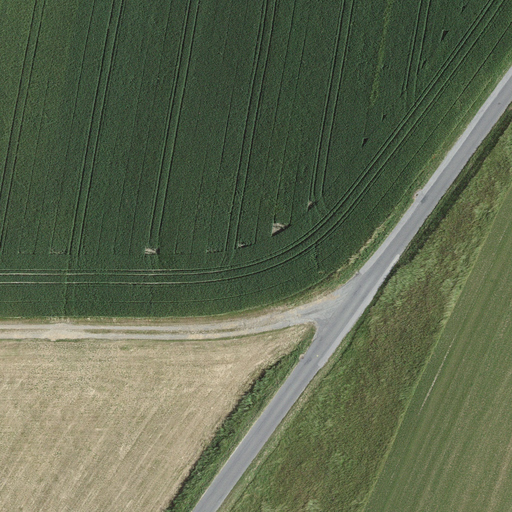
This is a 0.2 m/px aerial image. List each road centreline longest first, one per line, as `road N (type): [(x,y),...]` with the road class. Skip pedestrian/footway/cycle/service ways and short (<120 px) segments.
road 1 (tertiary): [(205,511),(511,89)]
road 2 (track): [(0,332),(213,331),(359,298)]
